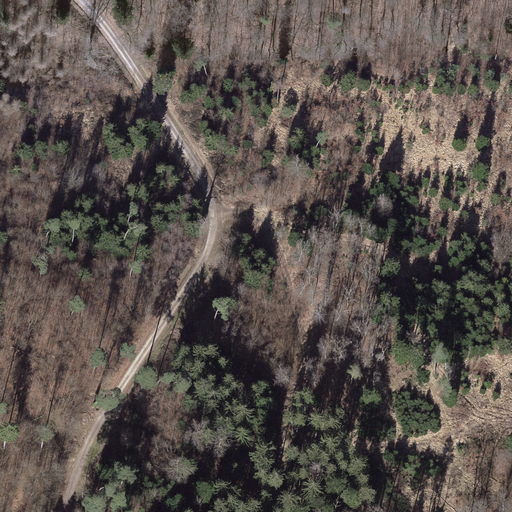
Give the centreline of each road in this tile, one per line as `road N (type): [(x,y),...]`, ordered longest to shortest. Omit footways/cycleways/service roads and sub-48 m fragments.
road 1 (track): [(84,0),(211,189),(216,233),(192,283),(76,453),(64,511)]
road 2 (track): [(160,511),(179,491),(266,458),(449,437),(511,421)]
